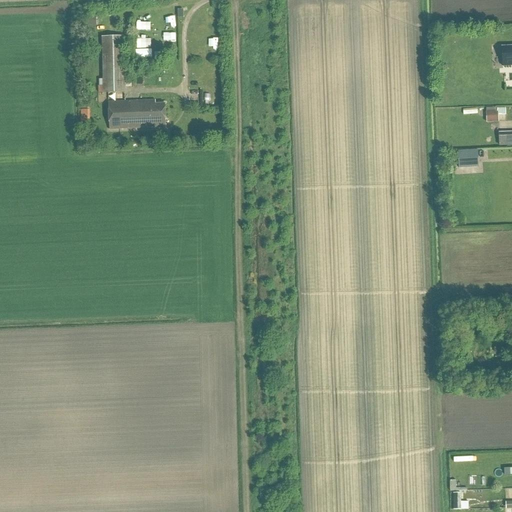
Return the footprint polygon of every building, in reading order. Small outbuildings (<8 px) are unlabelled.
[(102,37),(103,94),(126,93),(124,37),(102,37)] [(511,46),(502,47),(503,67),(511,66),(511,46)] [(155,103),(108,104),(109,131),(166,129),(165,105),(155,105),(155,103)] [(498,111),(486,112),(487,123),(499,122),(498,111)] [(469,152),(458,152),(459,169),(470,169),(469,152)] [(511,235),(499,236),(500,246),(509,246),(509,261),(511,260),(511,235)]
